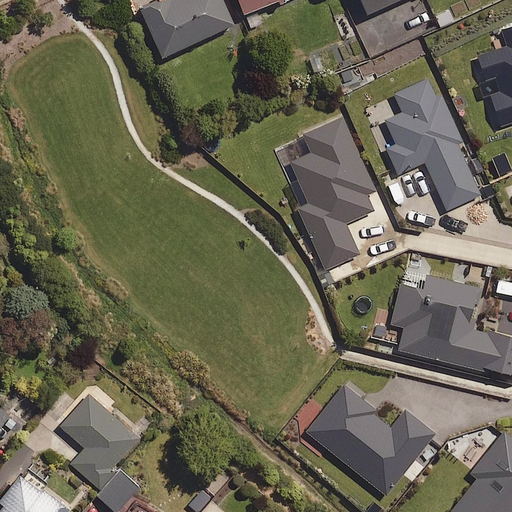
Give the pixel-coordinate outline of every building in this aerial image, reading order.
[(233,25),(221,0),(170,0),(155,7),(153,3),(139,9),(161,58),(233,25)] [(279,0),(237,0),(243,14),(279,0)] [(348,0),(357,19),(399,0),(348,0)] [(511,122),(511,27),(503,30),(508,46),(479,55),(502,126),(511,122)] [(436,97),(427,78),(394,93),(402,112),(375,124),(398,174),(423,162),(445,210),(480,194),(457,143),(461,141),(440,95),(436,97)] [(374,191),(341,117),(302,134),(311,152),(290,161),(309,203),(298,207),(325,269),(358,255),(345,223),(373,211),(366,195),(374,191)] [(478,287),(426,275),(423,290),(400,285),(391,324),(404,327),(398,351),(511,377),(511,337),(468,328),(478,287)] [(116,470),(141,441),(88,395),(60,427),(85,449),(72,464),(100,489),(116,470)] [(511,511),(511,438),(503,432),(500,436),(489,428),(479,440),(490,448),(471,473),(477,478),(450,511),(511,511)] [(66,511),(67,511),(39,491),(44,483),(27,470),(0,507),(0,511),(66,511)] [(100,489),(94,495),(114,511),(151,511),(135,503),(129,511),(119,511),(139,490),(116,470),(100,489)]
